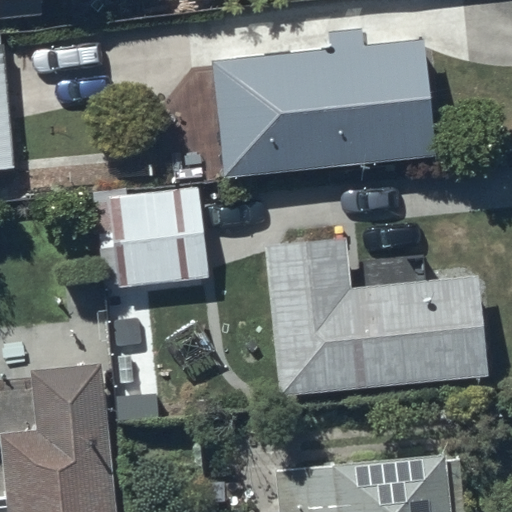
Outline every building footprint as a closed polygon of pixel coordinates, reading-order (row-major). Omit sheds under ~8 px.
[(0,0),(0,21),(36,18),(34,0),(0,0)] [(213,61),(222,178),(433,162),(424,42),(362,46),(361,32),(328,35),(330,52),(213,61)] [(1,37),(0,37),(0,159),(11,159),(1,37)] [(97,242),(100,280),(210,274),(204,181),(126,185),(126,182),(96,184),(96,187),(60,189),(61,205),(45,206),(47,245),(97,242)] [(349,239),(266,247),(280,398),(485,380),(476,280),(354,291),(349,239)] [(117,511),(105,379),(81,381),(79,365),(50,368),(52,383),(31,385),(33,406),(10,409),(13,445),(1,447),(7,511),(117,511)] [(444,456),(275,474),(278,511),(451,511),(449,492),(464,490),(461,460),(444,461),(444,456)]
